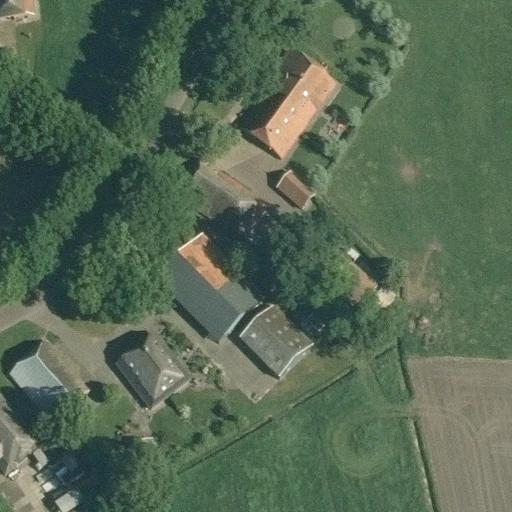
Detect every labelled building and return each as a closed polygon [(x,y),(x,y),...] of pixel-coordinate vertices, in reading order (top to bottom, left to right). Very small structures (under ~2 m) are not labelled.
[(0,0),(0,24),(34,18),(30,0),(0,0)] [(281,161),(336,87),(291,53),(264,90),(268,93),(240,131),(281,161)] [(264,150),(251,165),(270,181),(283,166),(264,150)] [(242,243),(266,209),(219,175),(216,180),(204,172),(208,167),(199,161),(175,195),(184,202),(185,199),(197,208),(196,209),(242,243)] [(171,246),(210,286),(231,278),(234,285),(221,290),(224,297),(237,310),(264,301),(261,290),(238,266),(237,264),(207,234),(171,246)] [(358,314),(377,290),(328,248),(309,271),(343,302),(358,314)] [(240,342),(280,381),(313,348),(274,308),(240,342)] [(189,382),(155,338),(117,367),(151,411),(189,382)] [(52,425),(89,393),(47,344),(10,376),(52,425)] [(42,446),(0,397),(0,471),(5,477),(42,446)] [(143,486),(167,475),(152,443),(128,453),(143,486)] [(57,499),(63,511),(70,511),(86,504),(78,488),(57,499)]
